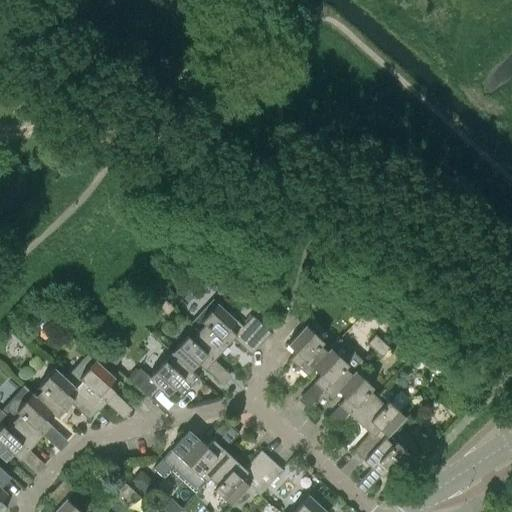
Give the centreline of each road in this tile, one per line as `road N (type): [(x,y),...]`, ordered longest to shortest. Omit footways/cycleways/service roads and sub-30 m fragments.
road 1 (residential): [(24,511),(24,501),(87,435),(250,398),(371,511)]
road 2 (residential): [(406,511),(511,442)]
